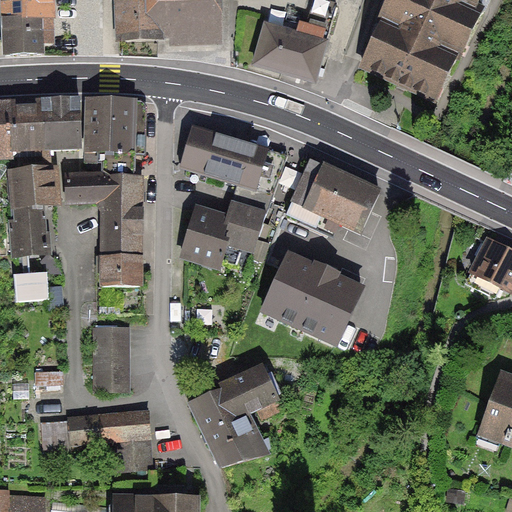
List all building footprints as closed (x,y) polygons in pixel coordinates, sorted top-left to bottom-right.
[(4,0),(5,57),(42,56),(41,14),(48,14),(47,0),(4,0)] [(120,0),(121,39),(217,37),(216,0),(120,0)] [(266,28),(255,65),(315,82),(337,7),(315,0),(303,39),(266,28)] [(393,0),(364,68),(435,98),(478,0),(393,0)] [(146,109),(135,108),(135,102),(89,102),(89,157),(106,157),(106,179),(134,179),(134,155),(145,155),(146,109)] [(79,103),(10,104),(13,152),(80,148),(79,103)] [(13,152),(10,104),(0,104),(0,158),(13,157),(13,152)] [(286,157),(194,128),(181,168),(239,186),(233,204),(267,215),(286,157)] [(380,194),(313,163),(288,217),(332,237),(338,224),(361,235),(380,194)] [(54,171),(10,175),(16,255),(46,253),(43,204),(57,203),(54,171)] [(141,259),(142,179),(134,179),(106,179),(66,179),(66,203),(104,203),(103,259),(141,259)] [(233,204),(227,222),(197,212),(182,255),(221,268),(226,253),(252,261),(267,215),(233,204)] [(511,252),(490,242),(469,284),(496,297),(501,288),(511,294),(511,293),(511,252)] [(141,289),(141,259),(103,259),(98,259),(98,289),(141,289)] [(361,291),(289,260),(265,315),(337,346),(361,291)] [(47,274),(15,277),(17,305),(49,303),(47,274)] [(54,307),(67,306),(66,286),(53,286),(54,307)] [(130,394),(130,328),(96,328),(96,394),(130,394)] [(229,386),(231,389),(192,405),(221,469),(267,455),(252,416),(278,403),(263,370),(229,386)] [(511,381),(503,378),(483,434),(511,444),(511,381)] [(149,416),(44,421),(46,451),(118,447),(120,472),(151,471),(149,416)] [(10,499),(0,498),(0,511),(44,511),(45,503),(10,499)] [(200,511),(201,501),(114,500),(114,508),(53,502),(52,511),(200,511)]
